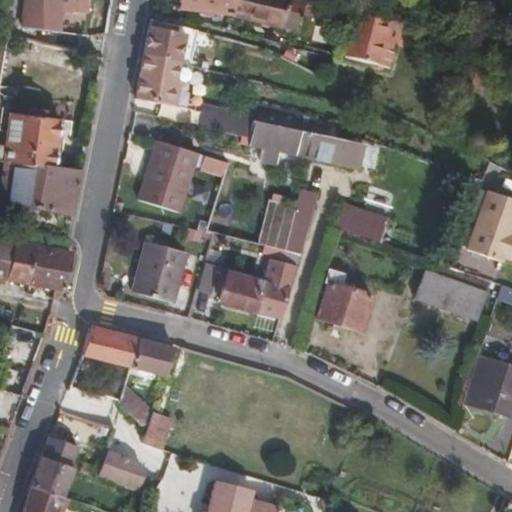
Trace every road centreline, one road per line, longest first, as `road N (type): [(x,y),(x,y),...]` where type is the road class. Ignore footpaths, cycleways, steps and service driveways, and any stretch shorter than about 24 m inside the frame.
road 1 (residential): [(75,302),(290,358),(511,478)]
road 2 (secondary): [(75,302),(129,0)]
road 3 (secondary): [(0,511),(75,302)]
